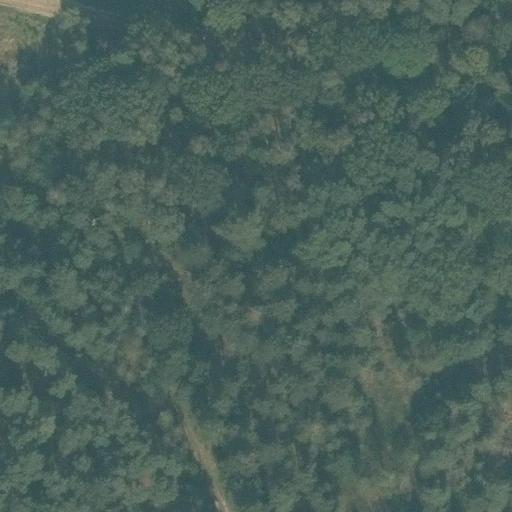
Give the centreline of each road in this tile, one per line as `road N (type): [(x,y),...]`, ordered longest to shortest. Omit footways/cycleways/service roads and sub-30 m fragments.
road 1 (track): [(64,12),(203,36),(312,42),(511,20)]
road 2 (track): [(88,175),(131,179),(206,218),(511,262)]
road 3 (track): [(88,175),(224,511)]
road 4 (track): [(64,12),(69,103),(88,175)]
